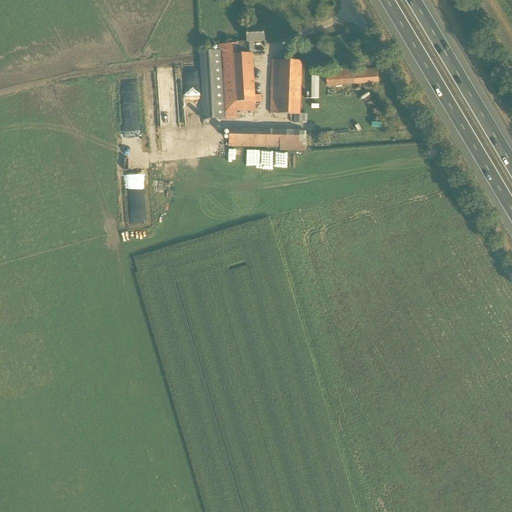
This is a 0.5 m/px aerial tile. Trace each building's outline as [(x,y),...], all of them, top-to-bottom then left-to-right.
[(256,112),(253,42),(265,42),(264,26),(247,27),(248,43),(220,45),(220,51),(201,52),(204,120),(237,118),(237,111),(256,112)] [(300,114),(301,76),(302,60),(273,59),(273,101),(271,101),(270,114),(295,115),(294,123),(306,124),(307,115),(300,114)] [(327,86),(379,82),(378,70),(326,74),(327,86)] [(202,133),(202,127),(193,126),(193,122),(185,121),(185,132),(202,133)] [(306,152),(306,130),(229,130),(229,147),(280,147),(280,151),(306,152)] [(130,222),(147,221),(144,179),(127,180),(130,222)]
